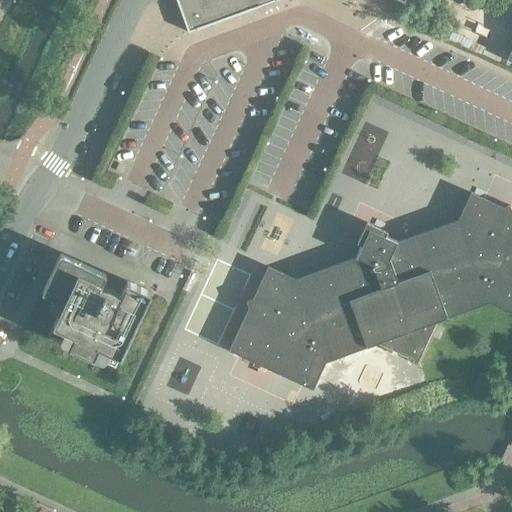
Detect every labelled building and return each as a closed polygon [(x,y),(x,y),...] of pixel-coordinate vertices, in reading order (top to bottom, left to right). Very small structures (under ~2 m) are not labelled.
[(176,0),(180,9),(181,9),(188,28),(187,28),(188,32),(276,0),(176,0)] [(511,0),(400,0),(403,1),(403,0),(511,0),(511,47),(506,60),(511,62),(511,0)] [(485,47),(473,42),(470,50),(481,55),(485,47)] [(325,362),(336,358),(377,343),(417,362),(436,321),(488,303),(511,314),(511,211),(511,212),(509,205),(503,207),(470,192),(457,220),(386,246),(382,244),(387,232),(366,222),(357,243),(368,248),(366,253),(295,279),(268,266),(252,299),(246,301),(248,307),(228,350),(253,362),(252,366),(265,372),(267,368),(312,390),(325,362)] [(98,347),(120,357),(150,292),(126,281),(123,287),(116,284),(109,282),(112,274),(61,250),(42,291),(63,302),(53,325),(74,335),(69,347),(93,358),(98,347)]
